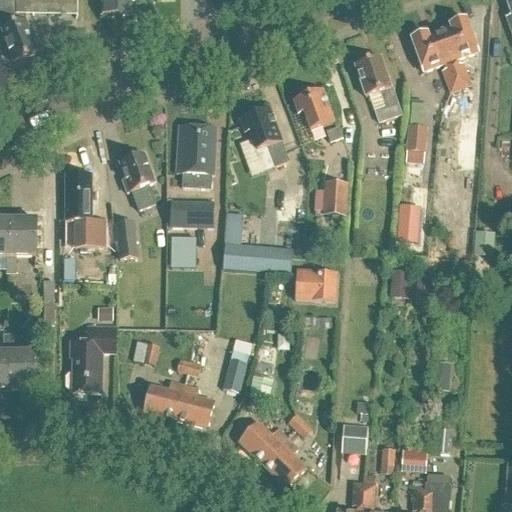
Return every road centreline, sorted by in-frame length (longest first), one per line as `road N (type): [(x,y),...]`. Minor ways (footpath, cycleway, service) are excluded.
road 1 (secondary): [(0,138),(75,99),(347,0)]
road 2 (residential): [(0,444),(38,439),(177,464),(216,481),(250,511)]
